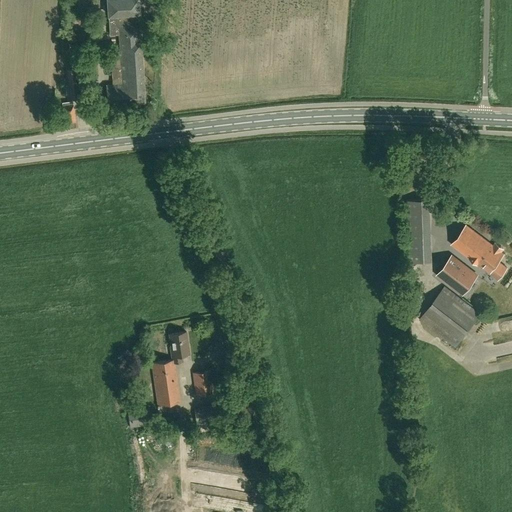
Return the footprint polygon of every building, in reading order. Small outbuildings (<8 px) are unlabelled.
[(125,102),(145,101),(144,88),(145,88),(144,74),(143,74),(141,25),(136,25),(136,13),(140,13),(139,0),(108,0),(109,15),(110,15),(111,34),(120,34),(120,43),(122,43),(122,48),(112,49),(114,84),(106,85),(108,103),(125,102)] [(67,70),(72,98),(79,97),(77,82),(74,69),(67,70)] [(62,122),(76,120),(74,104),(73,104),(73,100),(62,102),(63,106),(59,106),(62,122)] [(490,254),(498,260),(504,253),(502,251),(504,249),(500,246),(498,245),(494,242),(493,245),(466,224),(451,243),(477,263),(485,252),(489,256),(490,254)] [(507,267),(498,260),(490,254),(489,256),(485,252),(477,263),(498,279),(507,267)] [(463,293),(478,274),(452,255),(437,274),(463,293)] [(455,346),(481,313),(445,286),(420,319),(455,346)] [(182,354),(190,353),(186,331),(170,334),(172,346),(170,346),(173,359),(152,362),(158,404),(181,400),(176,361),(183,360),(182,354)] [(196,394),(214,391),(211,370),(193,372),(196,394)] [(197,425),(220,422),(218,404),(195,407),(197,425)] [(150,408),(128,411),(130,427),(153,424),(150,408)]
